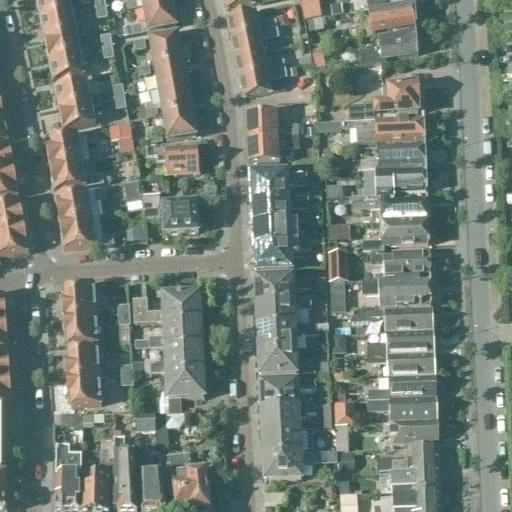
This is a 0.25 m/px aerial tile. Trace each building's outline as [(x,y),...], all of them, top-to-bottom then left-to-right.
[(40,22),(72,16),(69,1),(75,0),(44,0),(36,2),(40,22)] [(98,0),(95,1),(96,12),(106,10),(103,0),(98,0)] [(171,5),(169,0),(140,0),(143,11),(171,5)] [(222,0),(225,14),(254,8),(252,0),(222,0)] [(317,0),(299,0),(305,24),(322,21),(317,0)] [(359,0),(362,15),(384,11),(383,7),(415,2),(414,0),(359,0)] [(136,2),(125,4),(127,14),(138,12),(136,2)] [(171,5),(143,11),(147,36),(176,30),(171,5)] [(415,6),(384,11),(362,15),(345,18),(346,23),(351,22),(352,24),(363,22),(366,42),(376,41),(376,35),(417,29),(415,6)] [(106,10),(96,12),(98,23),(107,22),(106,10)] [(40,22),(44,43),(85,34),(84,29),(75,31),(72,16),(40,22)] [(232,42),(277,34),(275,25),(258,28),(256,17),(228,22),(232,42)] [(287,22),(276,24),(278,32),(289,30),(287,22)] [(131,31),(133,40),(143,38),(141,29),(131,31)] [(49,63),(89,55),(89,54),(80,57),(78,43),(87,41),(85,34),(44,43),(49,63)] [(278,43),(277,34),(232,42),(236,62),(263,57),(261,46),(278,43)] [(384,63),(419,58),(417,34),(384,39),(385,52),(362,55),(363,70),(384,67),(384,63)] [(155,68),(182,64),(177,38),(150,43),(155,68)] [(103,52),(112,51),(110,40),(101,41),(103,52)] [(144,45),(134,47),(136,56),(146,54),(144,45)] [(316,45),(307,48),(314,74),(324,71),(316,45)] [(114,62),(112,51),(103,52),(104,64),(114,62)] [(53,85),(85,79),(82,64),(91,62),(89,55),(49,63),(53,85)] [(236,62),(239,83),(284,74),(283,65),(266,69),(263,57),(236,62)] [(186,89),(182,64),(155,68),(159,94),(186,89)] [(310,83),(310,64),(286,64),(287,83),(310,83)] [(139,71),(138,71),(140,81),(150,79),(149,70),(150,69),(149,65),(138,67),(139,71)] [(284,74),(239,83),(243,102),(271,97),(269,86),(286,83),(284,74)] [(54,92),(59,113),(100,105),(98,99),(90,101),(86,85),(54,92)] [(186,89),(159,94),(164,119),(191,114),(186,89)] [(115,103),(124,101),(122,90),(113,91),(115,103)] [(351,127),(367,126),(376,126),(376,121),(420,118),(419,105),(422,101),(421,96),(418,93),(418,91),(384,93),(385,109),(366,111),(366,112),(350,113),(351,127)] [(126,113),(124,101),(115,103),(117,114),(126,113)] [(101,111),(100,105),(59,113),(63,135),(95,128),(92,113),(101,111)] [(156,110),(145,112),(147,122),(158,120),(156,110)] [(196,140),(191,114),(164,119),(168,145),(196,140)] [(245,121),(246,145),(299,142),(298,131),(278,132),(277,119),(245,121)] [(106,127),(110,153),(130,149),(126,123),(106,127)] [(424,123),(376,126),(367,126),(351,127),(343,127),(343,135),(357,134),(358,139),(355,143),(355,146),(360,148),(360,149),(425,145),(424,123)] [(326,125),(317,125),(317,134),(326,134),(326,125)] [(315,130),(305,131),(305,139),(315,138),(315,130)] [(161,136),(150,138),(152,148),(162,146),(161,136)] [(85,148),(95,147),(94,137),(83,138),(85,148)] [(45,144),(49,170),(81,165),(79,149),(77,139),(47,144),(45,144)] [(300,154),(299,142),(246,145),(248,170),(280,168),(279,155),(300,154)] [(197,152),(166,154),(166,149),(154,151),(147,152),(148,163),(158,162),(159,168),(166,167),(166,180),(199,178),(197,152)] [(0,150),(0,177),(12,175),(7,150),(0,150)] [(359,176),(376,175),(427,172),(425,150),(379,152),(380,165),(358,166),(359,176)] [(84,181),(81,165),(49,170),(53,196),(85,191),(84,181)] [(427,172),(376,175),(377,203),(394,202),(394,197),(428,195),(427,172)] [(0,204),(17,201),(12,175),(0,177),(0,204)] [(92,190),(102,188),(101,178),(90,180),(92,190)] [(252,204),(288,202),(288,192),(307,191),(307,178),(287,178),(251,180),(251,182),(249,182),(249,183),(250,183),(250,188),(250,190),(251,190),(251,191),(249,194),(249,199),(252,202),(252,204)] [(364,186),(349,186),(350,198),(364,197),(364,186)] [(104,194),(94,195),(95,205),(105,204),(104,194)] [(55,202),(59,229),(91,224),(87,197),(55,202)] [(197,207),(160,209),(159,199),(141,201),(144,225),(163,224),(164,237),(199,236),(197,207)] [(253,226),(253,228),(289,226),(289,215),(307,214),(307,201),(288,202),(252,204),(252,206),(251,206),(251,207),(252,212),(251,211),(251,213),(252,213),(252,215),(250,218),(250,223),(253,226)] [(372,229),(380,229),(429,227),(428,204),(394,205),(394,202),(377,203),(352,204),(353,217),(372,216),(372,229)] [(0,209),(0,234),(23,230),(18,206),(0,209)] [(96,251),(91,224),(59,229),(63,254),(96,251)] [(291,251),(289,226),(253,228),(253,230),(252,230),(252,232),(253,232),(253,236),(252,236),(252,237),(254,237),(254,239),(251,242),(251,247),(254,249),(254,252),(291,251)] [(362,257),(371,256),(384,256),(384,251),(430,249),(429,227),(380,229),(381,246),(362,247),(362,257)] [(336,229),(328,229),(328,231),(329,244),(336,244),(336,229)] [(0,260),(28,257),(23,230),(0,234),(0,260)] [(145,234),(127,235),(128,247),(146,246),(145,234)] [(99,241),(100,251),(113,250),(112,240),(99,241)] [(256,277),(292,275),(291,263),(310,262),(309,250),(291,251),(254,252),(254,254),(253,254),(253,255),(254,255),(254,260),(253,260),(253,261),(255,261),(255,263),(252,265),(253,271),(255,273),(255,276),(254,277),(255,277),(256,277)] [(384,261),(384,256),(371,256),(371,271),(381,271),(381,277),(394,277),(394,286),(431,285),(430,259),(384,261)] [(347,258),(329,259),(330,287),(348,286),(347,258)] [(256,285),(257,309),(312,306),(312,301),(294,302),(293,293),(301,293),(301,289),(312,289),(311,282),(256,285)] [(431,285),(394,286),(362,287),(362,300),(389,299),(390,312),(433,310),(431,285)] [(62,300),(63,323),(96,320),(94,292),(63,294),(63,299),(62,300)] [(133,328),(165,326),(200,325),(199,300),(163,302),(164,317),(147,318),(147,304),(132,305),(133,328)] [(345,302),(331,302),(331,318),(346,317),(345,302)] [(257,309),(258,333),(315,331),(314,324),(295,325),(294,318),(299,318),(299,316),(312,315),(312,306),(257,309)] [(129,309),(118,309),(118,320),(130,319),(129,309)] [(378,322),(379,338),(434,336),(433,314),(351,317),(352,328),(371,327),(370,323),(378,322)] [(130,329),(130,319),(118,320),(119,330),(130,329)] [(97,348),(96,320),(63,323),(64,346),(67,346),(68,350),(97,348)] [(135,354),(166,352),(201,350),(200,325),(165,326),(165,341),(148,342),(149,344),(135,345),(135,354)] [(0,353),(8,353),(6,327),(0,327),(0,353)] [(258,333),(260,358),(296,356),(296,344),(302,344),(302,342),(318,341),(317,330),(315,331),(258,333)] [(367,351),(367,361),(435,358),(434,336),(379,338),(380,350),(367,351)] [(166,352),(166,369),(150,369),(151,378),(167,378),(203,376),(202,374),(204,374),(204,373),(203,373),(203,368),(204,368),(203,367),(202,367),(202,365),(205,362),(204,357),(202,354),(201,350),(166,352)] [(65,361),(67,384),(100,382),(98,353),(67,355),(67,361),(65,361)] [(298,380),(296,356),(260,358),(261,382),(298,380)] [(0,358),(0,381),(9,381),(8,358),(0,358)] [(380,371),(381,383),(436,381),(435,358),(367,361),(368,372),(380,371)] [(328,366),(320,367),(320,376),(329,376),(328,366)] [(132,368),(132,370),(133,380),(145,380),(144,367),(132,368)] [(121,371),(121,381),(133,380),(132,370),(121,371)] [(350,375),(334,375),(334,379),(334,385),(350,384),(350,375)] [(204,402),(203,376),(167,378),(168,404),(181,403),(204,402)] [(133,390),(133,380),(121,381),(122,391),(133,390)] [(0,411),(11,410),(9,381),(0,381),(0,411)] [(368,396),(368,406),(437,403),(436,381),(381,383),(381,396),(368,396)] [(101,410),(100,382),(67,384),(68,408),(72,408),(72,412),(101,410)] [(298,412),(298,397),(316,397),(315,387),(297,388),(262,390),(260,389),(261,390),(261,392),(260,392),(260,393),(261,393),(261,398),(260,398),(260,399),(262,399),(262,401),(259,403),(260,409),(262,411),(262,414),(298,412)] [(344,394),(335,394),(335,406),(345,405),(344,394)] [(181,403),(168,404),(169,415),(181,415),(181,403)] [(437,403),(368,406),(367,406),(368,419),(382,418),(383,428),(438,426),(437,403)] [(354,408),(346,408),(335,409),(336,429),(347,429),(355,428),(354,408)] [(130,424),(129,409),(117,410),(119,425),(130,424)] [(315,411),(298,412),(262,414),(264,437),(300,435),(299,424),(305,424),(305,423),(310,423),(310,419),(316,419),(315,411)] [(185,416),(166,417),(167,433),(179,432),(185,424),(185,416)] [(166,417),(156,418),(157,436),(168,436),(167,433),(166,417)] [(153,441),(156,441),(155,420),(134,422),(135,438),(153,437),(153,441)] [(438,448),(438,426),(383,428),(384,451),(438,448)] [(336,430),(337,457),(348,456),(347,430),(336,430)] [(265,461),(301,459),(313,459),(312,435),(300,435),(264,437),(264,439),(263,439),(263,441),(264,445),(263,445),(263,447),(264,447),(264,448),(262,451),(262,457),(265,459),(265,461)] [(113,445),(113,468),(113,479),(112,511),(135,511),(134,473),(133,455),(123,455),(123,445),(113,445)] [(108,511),(109,479),(113,479),(113,468),(113,448),(101,448),(100,467),(100,479),(81,478),(80,511),(108,511)] [(69,452),(56,452),(55,511),(78,511),(79,460),(68,460),(69,452)] [(169,453),(159,454),(160,461),(160,463),(166,463),(170,462),(169,453)] [(395,476),(399,476),(440,474),(439,453),(409,454),(409,464),(394,465),(395,476)] [(348,456),(337,457),(337,475),(354,474),(353,456),(348,456)] [(336,457),(319,458),(320,469),(336,468),(336,457)] [(313,459),(301,459),(265,461),(266,485),(302,483),(302,470),(320,469),(319,458),(313,459)] [(166,463),(167,480),(169,493),(175,492),(176,511),(209,511),(206,476),(191,477),(189,460),(170,462),(166,463)] [(165,511),(162,481),(167,480),(166,463),(160,463),(160,461),(151,462),(152,472),(140,473),(142,511),(165,511)] [(441,496),(440,474),(399,476),(400,497),(441,496)] [(348,484),(339,485),(339,497),(349,496),(348,484)] [(389,511),(389,495),(374,496),(374,511),(389,511)] [(441,511),(441,496),(400,497),(394,498),(394,511),(441,511)]
